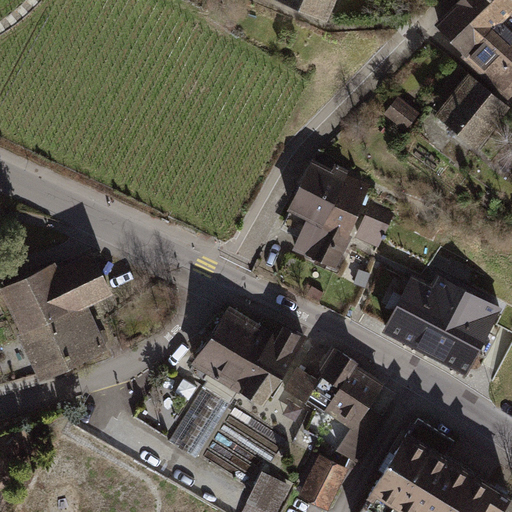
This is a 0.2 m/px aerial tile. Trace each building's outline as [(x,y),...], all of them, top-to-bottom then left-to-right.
[(270,0),(271,1),(326,24),(336,0),(270,0)] [(511,0),(469,0),(440,28),(508,92),(511,87),(511,0)] [(471,78),(438,118),(476,149),(509,108),(471,78)] [(406,132),(420,116),(400,97),(384,115),(406,132)] [(365,187),(311,164),(291,208),(308,215),(346,232),(365,187)] [(394,216),(372,206),(357,236),(380,247),(394,216)] [(293,248),(333,266),(348,233),(346,232),(308,215),(293,248)] [(54,264),(2,289),(21,329),(17,331),(38,375),(103,345),(82,302),(108,289),(91,254),(57,271),(54,264)] [(445,294),(411,275),(382,333),(467,380),(500,320),(445,292),(445,294)] [(272,333),(228,307),(190,365),(209,376),(241,394),(262,408),(277,383),(290,363),(305,338),(278,322),(272,333)] [(358,364),(333,349),(315,379),(336,390),(322,414),(353,431),(385,385),(357,366),(358,364)] [(336,390),(315,379),(290,363),(277,383),(307,403),(322,414),(336,390)] [(241,394),(209,376),(169,441),(200,461),(241,394)] [(417,419),(369,498),(392,511),(511,511),(511,499),(449,459),(458,443),(417,419)] [(220,511),(224,505),(167,476),(164,483),(61,432),(21,511),(220,511)] [(347,466),(320,451),(296,495),(323,510),(347,466)] [(278,511),(290,486),(262,472),(241,511),(278,511)]
